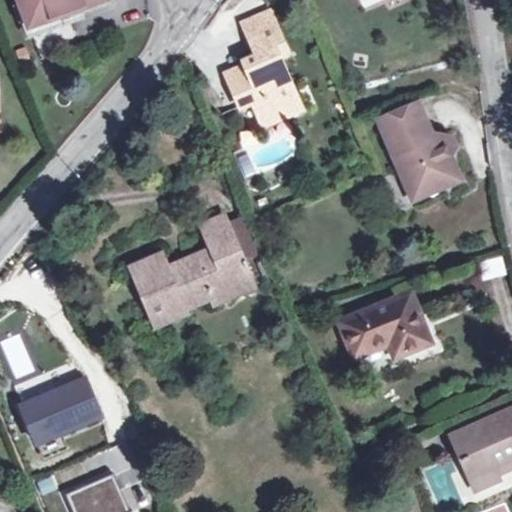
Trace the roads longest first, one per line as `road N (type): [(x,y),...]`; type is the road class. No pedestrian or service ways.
road 1 (residential): [(0,247),(184,19)]
road 2 (residential): [(480,0),(511,191)]
